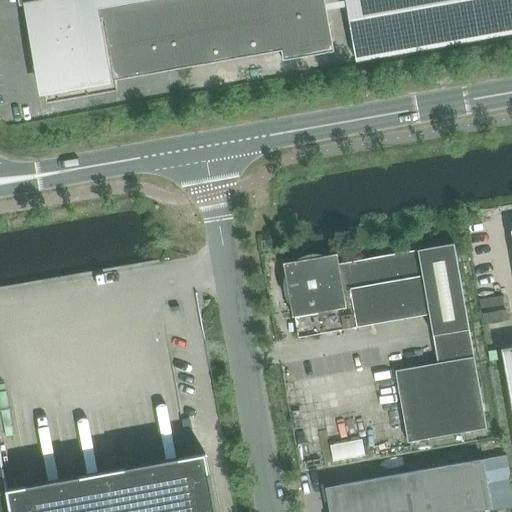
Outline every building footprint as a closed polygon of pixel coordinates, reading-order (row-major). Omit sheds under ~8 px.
[(324,0),(55,0),(35,4),(40,32),(34,33),(37,52),(43,51),(51,98),(116,86),(114,76),(122,75),(123,80),(165,73),(164,67),(191,62),(192,68),(281,52),(283,62),(334,52),(324,0)] [(511,0),(345,0),(356,62),(511,34),(511,0)] [(469,330),(454,244),(339,264),(337,254),(283,264),(293,317),(295,317),(298,338),(429,315),(433,336),(438,363),(395,371),(407,442),(485,428),(469,330)] [(511,347),(501,350),(511,412),(511,347)] [(0,511),(215,511),(205,456),(127,470),(7,492),(0,452),(0,511)] [(329,511),(473,511),(492,508),(483,459),(424,470),(325,488),(329,511)]
